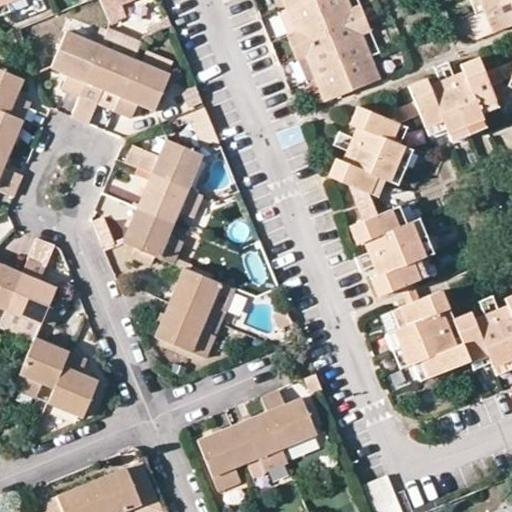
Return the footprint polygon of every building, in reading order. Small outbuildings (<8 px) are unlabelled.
[(100,0),(108,17),(149,0),(100,0)] [(275,0),(291,36),(301,59),(320,104),(373,81),(354,36),(344,13),(339,0),(275,0)] [(511,0),(472,0),(488,33),(511,22),(511,0)] [(354,10),(344,13),(354,36),(363,32),(354,10)] [(136,55),(141,40),(106,28),(101,43),(136,55)] [(64,90),(81,98),(104,48),(68,32),(53,68),(70,75),(64,90)] [(291,36),(282,40),(291,62),(301,59),(291,36)] [(136,62),(104,48),(81,98),(98,105),(104,91),(121,98),(136,62)] [(478,120),(476,114),(472,105),(490,97),(473,57),(455,64),(462,81),(430,95),(423,79),(405,86),(422,126),(440,118),(443,128),(445,133),(461,126),(478,120)] [(171,78),(136,62),(121,98),(114,113),(132,120),(138,105),(156,112),(171,78)] [(0,109),(26,121),(33,104),(17,97),(24,80),(0,69),(0,109)] [(511,79),(507,78),(503,88),(511,90),(511,79)] [(472,105),(476,114),(494,107),(490,97),(472,105)] [(0,150),(11,155),(26,121),(0,109),(0,150)] [(200,109),(182,117),(195,147),(206,153),(216,149),(200,109)] [(400,148),(396,147),(387,143),(394,125),(353,109),(346,127),(362,134),(348,166),(333,160),(325,179),(366,195),(374,176),(383,180),(386,181),(393,165),(400,148)] [(443,128),(440,118),(422,126),(425,136),(443,128)] [(482,129),(478,120),(461,126),(465,136),(482,129)] [(403,128),(394,125),(387,143),(396,147),(403,128)] [(465,136),(461,126),(445,133),(449,142),(465,136)] [(203,156),(168,141),(161,158),(147,152),(145,155),(131,150),(125,164),(153,175),(188,190),(203,156)] [(393,165),(402,169),(409,152),(400,148),(393,165)] [(0,179),(5,169),(11,155),(0,150),(0,179)] [(402,169),(393,165),(386,181),(396,185),(402,169)] [(0,191),(11,197),(20,176),(5,169),(0,179),(0,191)] [(153,175),(138,210),(174,225),(179,213),(194,218),(203,196),(188,190),(153,175)] [(383,180),(374,176),(366,195),(375,198),(383,180)] [(395,208),(386,211),(393,229),(402,225),(395,208)] [(183,242),(169,236),(174,225),(138,210),(123,244),(136,250),(157,259),(173,266),(183,242)] [(406,223),(402,225),(393,229),(386,211),(346,228),(353,246),(370,238),(384,273),(368,281),(375,298),(391,290),(403,286),(415,281),(408,263),(417,260),(422,258),(414,241),(406,223)] [(416,219),(406,223),(414,241),(424,237),(416,219)] [(424,237),(414,241),(422,258),(431,254),(424,237)] [(37,242),(28,262),(45,269),(53,249),(37,242)] [(136,250),(131,258),(153,267),(157,259),(136,250)] [(417,260),(408,263),(415,281),(424,277),(417,260)] [(28,262),(22,276),(7,312),(40,326),(41,323),(47,310),(55,290),(39,282),(45,269),(28,262)] [(22,276),(0,266),(0,308),(7,312),(22,276)] [(186,271),(171,305),(206,320),(220,326),(234,292),(186,271)] [(403,286),(391,290),(399,307),(410,302),(403,286)] [(459,344),(444,350),(428,315),(444,308),(438,291),(410,302),(399,307),(405,324),(394,328),(392,330),(399,348),(406,366),(410,364),(420,360),(428,378),(466,361),(459,344)] [(466,361),(485,353),(489,363),(490,365),(508,358),(511,355),(511,293),(501,298),(508,313),(474,327),(468,311),(449,319),(459,344),(466,361)] [(171,305),(156,339),(205,360),(215,336),(201,331),(206,320),(171,305)] [(399,307),(388,311),(394,328),(405,324),(399,307)] [(444,308),(428,315),(444,350),(459,344),(449,319),(444,308)] [(58,315),(47,310),(41,323),(53,328),(58,315)] [(40,326),(7,312),(1,326),(33,340),(40,326)] [(285,312),(271,318),(277,333),(292,327),(285,312)] [(215,336),(220,326),(206,320),(201,331),(215,336)] [(392,330),(382,334),(389,352),(399,348),(392,330)] [(68,354),(33,340),(12,389),(35,399),(41,385),(53,390),(68,354)] [(399,348),(389,352),(397,370),(406,366),(399,348)] [(489,363),(485,353),(466,361),(471,372),(489,363)] [(95,384),(79,377),(85,362),(68,354),(53,390),(47,404),(81,419),(95,384)] [(490,365),(494,375),(511,367),(508,358),(490,365)] [(418,382),(428,378),(420,360),(410,364),(418,382)] [(308,396),(319,392),(312,376),(301,380),(308,396)] [(264,415),(279,448),(314,434),(299,401),(282,408),(274,391),(258,398),(264,415)] [(285,464),(279,448),(264,415),(231,429),(244,463),(254,459),(261,474),(285,464)] [(232,468),(244,463),(231,429),(197,443),(216,493),(238,483),(232,468)] [(126,471),(141,507),(128,511),(158,511),(139,466),(126,471)] [(104,511),(128,511),(141,507),(126,471),(93,484),(104,511)] [(371,511),(398,511),(390,475),(365,481),(371,511)] [(104,511),(93,484),(57,498),(62,511),(104,511)]
